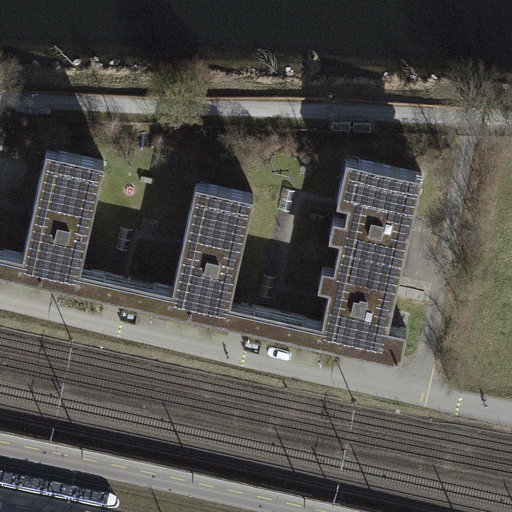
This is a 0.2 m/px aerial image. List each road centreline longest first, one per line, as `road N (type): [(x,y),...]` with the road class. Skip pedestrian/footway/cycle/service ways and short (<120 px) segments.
road 1 (track): [(0,100),(511,123)]
road 2 (secondary): [(298,511),(0,446)]
